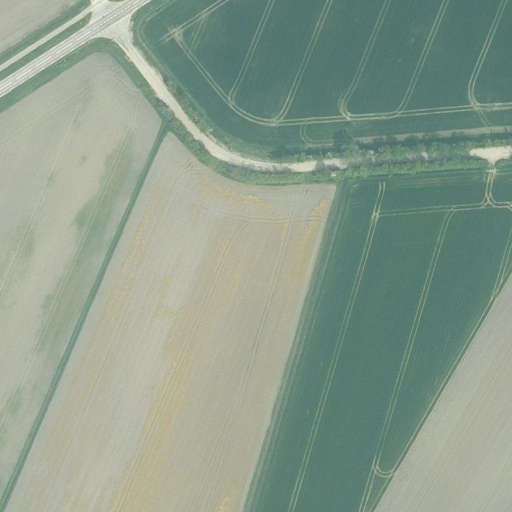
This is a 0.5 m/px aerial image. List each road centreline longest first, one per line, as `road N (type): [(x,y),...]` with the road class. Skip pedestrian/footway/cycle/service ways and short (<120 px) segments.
road 1 (unclassified): [(108,19),(204,141),(236,161),(271,168),(511,150)]
road 2 (secondary): [(0,89),(108,19)]
